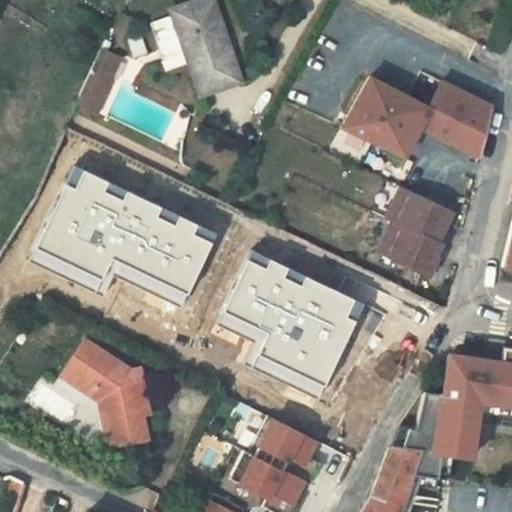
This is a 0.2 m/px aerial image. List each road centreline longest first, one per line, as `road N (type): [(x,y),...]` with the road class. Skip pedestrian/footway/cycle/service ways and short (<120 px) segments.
road 1 (residential): [(453,309),(511,81)]
road 2 (residential): [(336,511),(399,387),(453,309)]
road 3 (residential): [(129,511),(0,447)]
